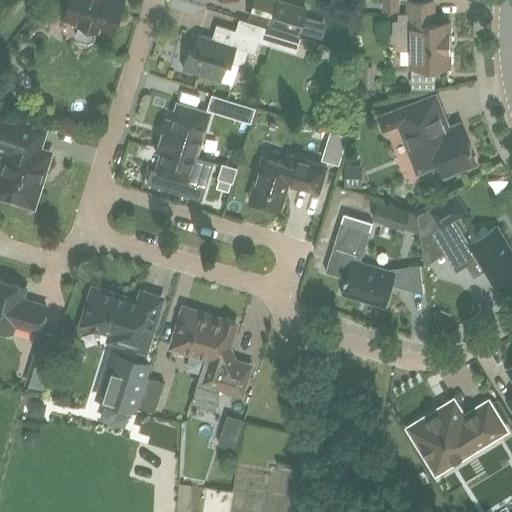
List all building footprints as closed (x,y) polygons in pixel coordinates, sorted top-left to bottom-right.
[(79,21),(75,33),(78,39),(87,42),(93,39),(97,27),(112,32),(121,0),(68,0),(64,17),(79,21)] [(278,0),(271,23),(298,31),(305,8),(278,0)] [(396,0),(384,0),(385,8),(397,8),(396,0)] [(432,0),(408,0),(408,13),(399,13),(399,21),(394,21),(394,39),(399,39),(399,47),(411,47),(411,65),(412,65),(413,85),(432,85),(432,65),(448,65),(448,21),(433,21),(432,0)] [(270,27),(265,42),(295,51),(300,36),(270,27)] [(244,59),(247,49),(254,52),(259,36),(235,29),(231,43),(198,33),(193,48),(189,47),(182,67),(221,79),(226,60),(236,63),(244,59)] [(438,162),(443,174),(475,162),(469,147),(471,146),(470,142),(468,143),(459,122),(448,126),(435,93),(378,115),(383,128),(398,122),(415,165),(417,171),(438,162)] [(212,94),(208,107),(250,120),(254,107),(212,94)] [(157,147),(165,149),(159,169),(151,166),(146,181),(164,186),(180,191),(201,198),(213,160),(193,154),(206,113),(179,105),(174,121),(166,119),(157,147)] [(0,150),(6,152),(0,170),(0,194),(33,204),(49,151),(38,148),(44,128),(0,114),(0,150)] [(331,131),(328,139),(344,144),(346,135),(331,131)] [(318,190),(326,165),(292,154),(290,163),(263,155),(250,199),(279,208),(287,181),(318,190)] [(236,167),(222,163),(218,176),(232,181),(236,167)] [(373,217),(404,227),(409,212),(378,202),(373,217)] [(431,230),(438,226),(428,209),(418,215),(420,237),(431,230)] [(469,242),(467,238),(454,217),(438,226),(431,230),(444,252),(455,245),(471,271),(474,269),(482,270),(485,269),(493,283),(511,271),(511,250),(497,225),(469,242)] [(342,281),(344,281),(341,293),(384,306),(395,271),(353,258),(362,229),(340,222),(324,272),(343,277),(342,281)] [(409,288),(423,287),(420,263),(406,265),(409,288)] [(0,326),(11,330),(14,322),(38,330),(46,305),(22,297),(25,286),(0,277),(0,326)] [(93,286),(82,321),(108,330),(106,336),(145,348),(160,297),(142,291),(139,301),(93,286)] [(219,385),(240,392),(248,365),(233,360),(225,340),(229,339),(235,321),(225,317),(224,320),(184,307),(172,345),(205,355),(196,384),(191,400),(212,407),(218,390),(219,385)] [(48,366),(58,336),(42,331),(33,361),(48,366)] [(149,362),(118,353),(103,399),(134,408),(149,362)] [(139,405),(155,410),(164,381),(148,376),(139,405)] [(477,450),(475,447),(505,429),(487,401),(465,414),(454,396),(406,425),(417,442),(437,474),(477,450)] [(30,399),(28,411),(41,414),(43,401),(30,399)] [(241,419),(226,415),(218,444),(233,448),(241,419)]
